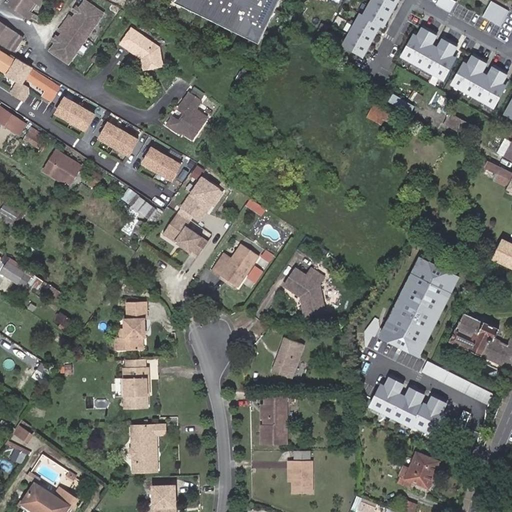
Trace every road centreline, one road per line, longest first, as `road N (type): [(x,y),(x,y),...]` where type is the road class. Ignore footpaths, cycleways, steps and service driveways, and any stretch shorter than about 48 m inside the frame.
road 1 (unknown): [(0,95),(162,199)]
road 2 (residential): [(222,511),(226,467),(209,372),(215,346)]
road 3 (unknown): [(511,52),(424,10),(392,68)]
road 4 (residential): [(0,9),(25,24),(53,68),(88,89)]
